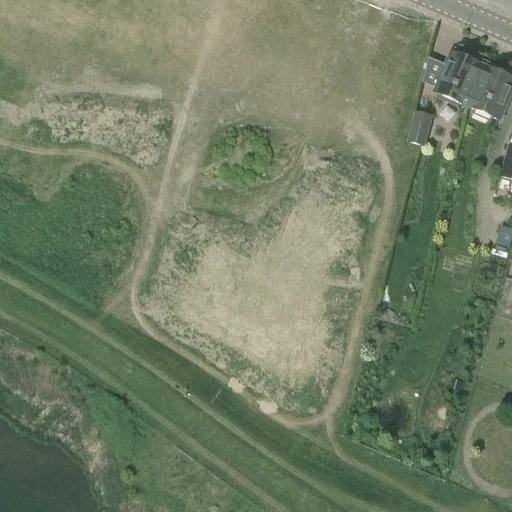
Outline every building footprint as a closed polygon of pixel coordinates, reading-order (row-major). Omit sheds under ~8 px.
[(466,108),(483,68),(467,61),(468,57),(454,51),(453,55),(450,54),(433,94),(440,97),(438,101),(456,109),(458,105),(466,108)] [(483,68),(466,108),(474,112),(472,116),(491,124),(492,120),(499,123),(511,92),(511,75),(502,71),(500,75),(483,68)] [(415,113),(406,146),(424,150),(433,118),(415,113)] [(511,147),(508,147),(500,180),(511,183),(511,147)] [(509,248),(511,235),(511,231),(500,228),(496,244),(509,248)]
